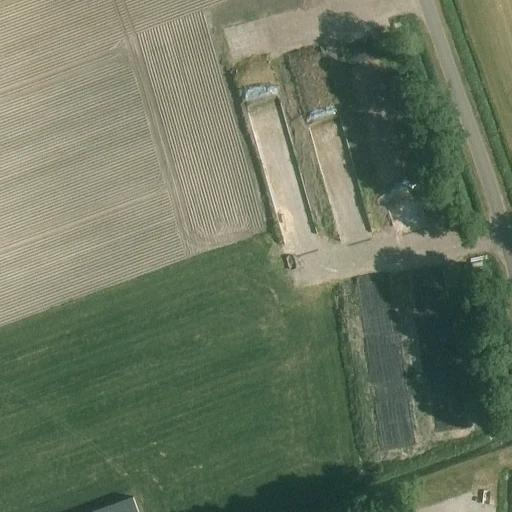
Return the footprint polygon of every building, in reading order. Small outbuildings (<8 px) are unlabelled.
[(397,144),(397,86),(378,86),(378,96),(367,96),(367,106),(373,106),(373,144),(397,144)] [(387,229),(382,208),(353,216),(358,236),(387,229)] [(373,333),(383,401),(410,397),(400,329),(373,333)] [(413,400),(385,401),(388,448),(416,446),(413,400)] [(482,507),(495,508),(496,486),(482,486),(482,507)]
